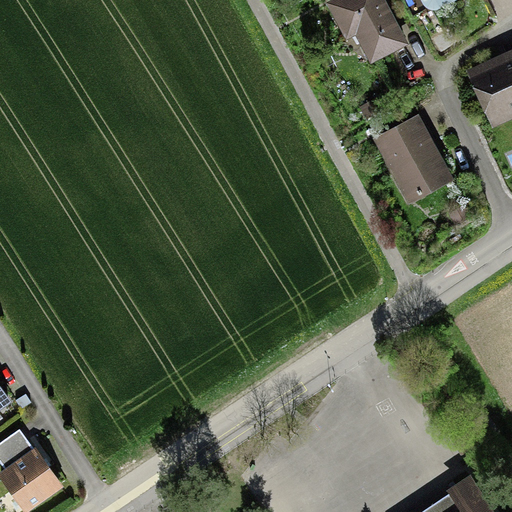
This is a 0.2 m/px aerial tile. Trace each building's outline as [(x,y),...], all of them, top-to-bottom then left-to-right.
[(403,41),(381,0),(337,0),(331,3),(348,34),(357,30),(365,44),(370,41),(378,55),(403,41)] [(511,111),(511,55),(472,73),(494,120),(511,111)] [(449,179),(416,117),(377,138),(396,172),(404,168),(419,195),(449,179)] [(0,462),(6,470),(1,474),(26,509),(59,485),(27,440),(23,443),(15,431),(0,442),(0,462)] [(493,511),(471,477),(451,490),(461,505),(451,511),(493,511)]
